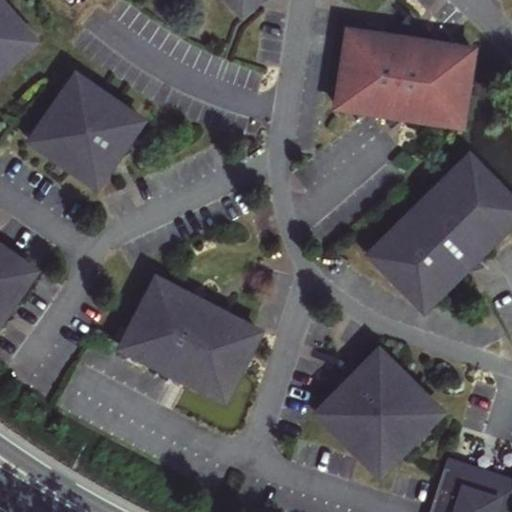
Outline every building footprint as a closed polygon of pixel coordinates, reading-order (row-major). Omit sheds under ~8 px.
[(0,0),(0,70),(35,42),(0,0)] [(229,0),(241,13),(255,0),(229,0)] [(403,38),(348,29),(335,106),(460,126),(472,49),(432,43),(403,38)] [(432,43),(427,29),(403,38),(432,43)] [(77,74),(32,139),(96,184),(115,156),(142,119),(77,74)] [(511,219),(511,198),(468,155),(368,254),(422,308),(511,219)] [(0,323),(5,316),(15,300),(30,278),(34,272),(0,249),(0,323)] [(126,352),(204,392),(244,313),(220,301),(166,273),(154,298),(153,297),(137,327),(138,328),(126,352)] [(28,301),(30,278),(15,300),(28,301)] [(378,474),(441,411),(378,348),(356,370),(330,396),(315,411),(378,474)] [(330,396),(356,370),(341,368),(330,396)] [(511,511),(511,488),(482,479),(444,467),(429,511),(511,511)]
